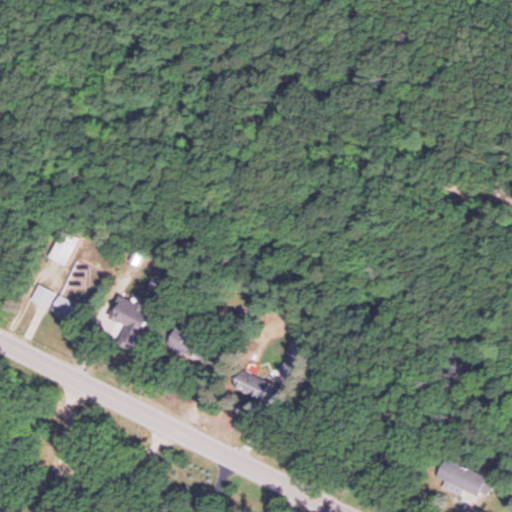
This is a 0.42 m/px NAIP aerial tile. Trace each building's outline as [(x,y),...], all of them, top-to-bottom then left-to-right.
[(51,261),(64,269),(79,242),(66,235),(51,261)] [(33,301),(45,310),(54,297),(42,288),(33,301)] [(51,316),(75,324),(80,306),(57,299),(51,316)] [(145,339),(155,313),(119,299),(109,325),(145,339)] [(167,348),(192,361),(201,343),(176,330),(167,348)] [(476,511),(492,481),(446,459),(436,480),(463,493),(458,505),(473,511),(476,511)]
